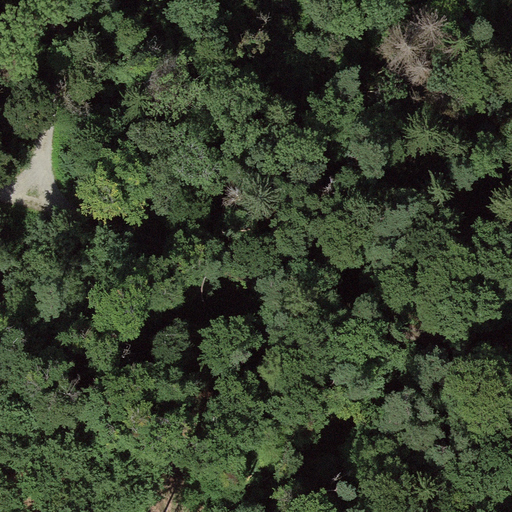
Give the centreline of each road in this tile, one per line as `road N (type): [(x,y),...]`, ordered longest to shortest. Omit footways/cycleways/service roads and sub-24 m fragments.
road 1 (track): [(511,374),(124,222),(0,198)]
road 2 (track): [(56,0),(40,205)]
